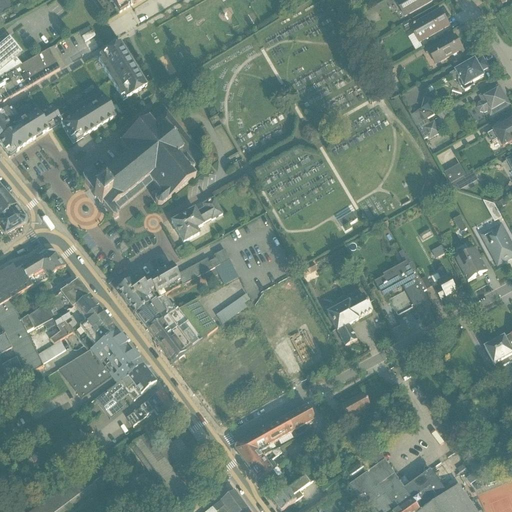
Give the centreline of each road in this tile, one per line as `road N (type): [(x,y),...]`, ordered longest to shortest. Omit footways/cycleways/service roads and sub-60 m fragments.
road 1 (residential): [(217,447),(511,287)]
road 2 (secondary): [(217,447),(64,247),(38,241)]
